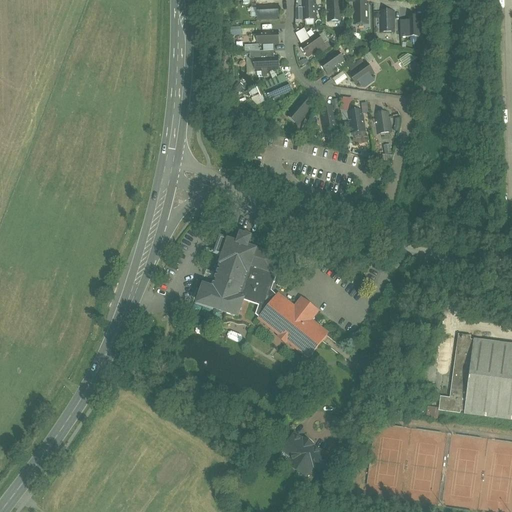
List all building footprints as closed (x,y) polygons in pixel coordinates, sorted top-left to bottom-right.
[(316,0),(302,0),(303,17),(303,21),(318,20),(316,0)] [(343,0),(327,0),(328,22),(344,22),(343,0)] [(369,2),(354,2),(354,25),(370,25),(369,2)] [(258,5),(257,5),(258,21),(280,20),(280,4),(265,5),(258,5)] [(395,11),(380,11),(381,33),(396,33),(395,11)] [(410,38),(422,38),(421,17),(409,17),(410,38)] [(242,37),(242,28),(232,29),(233,37),(242,37)] [(280,30),(260,31),(261,47),(280,46),(280,30)] [(318,33),(300,46),(309,58),(319,51),(326,45),(318,33)] [(306,34),(295,38),(301,45),(309,39),(306,34)] [(326,45),(319,51),(321,55),(331,48),(328,43),(326,45)] [(338,50),(320,63),(329,75),(347,62),(338,50)] [(372,52),(365,57),(370,64),(376,60),(372,52)] [(408,55),(400,61),(405,69),(418,59),(408,55)] [(275,57),(255,58),(255,59),(255,73),(280,72),(279,56),(275,57)] [(367,61),(349,74),(358,87),(361,85),(363,87),(366,88),(375,81),(372,77),(376,74),(367,61)] [(416,62),(409,68),(413,73),(420,68),(416,62)] [(343,73),(332,80),(337,87),(347,80),(343,73)] [(287,80),(267,89),(268,91),(273,103),(294,94),(287,80)] [(265,84),(259,87),(262,94),(268,91),(267,89),(265,84)] [(247,92),(254,106),(262,102),(256,88),(247,92)] [(302,96),(291,110),(304,121),(315,107),(302,96)] [(336,106),(320,109),(324,132),(340,130),(336,106)] [(364,109),(348,112),(352,134),(367,131),(364,109)] [(390,112),(375,114),(378,135),(393,133),(390,112)] [(391,146),(384,146),(385,155),(392,154),(391,146)] [(239,244),(222,238),(216,254),(217,254),(217,255),(223,257),(218,274),(213,273),(211,278),(216,280),(216,281),(213,290),(203,286),(198,302),(197,304),(211,309),(212,309),(213,307),(215,308),(214,309),(238,317),(244,300),(260,306),(257,315),(259,317),(276,295),(272,291),(266,289),(277,257),(248,247),(251,238),(245,236),(242,235),(240,241),(239,244)] [(290,279),(282,276),(279,286),(287,288),(290,279)] [(295,306),(278,293),(276,295),(259,317),(257,320),(309,360),(330,334),(313,321),(320,312),(301,297),(295,306)] [(453,398),(441,396),(440,407),(440,408),(439,410),(461,413),(461,411),(465,411),(474,340),(471,340),(472,336),(459,334),(451,395),(453,396),(453,398)] [(511,344),(475,339),(474,340),(465,411),(465,414),(511,420),(511,344)] [(440,408),(428,406),(427,417),(438,418),(439,410),(440,408)] [(321,453),(294,436),(285,451),(293,456),(293,459),(289,466),(306,476),(314,465),(321,470),(329,458),(328,458),(321,453)] [(283,454),(279,459),(287,465),(290,459),(283,454)]
